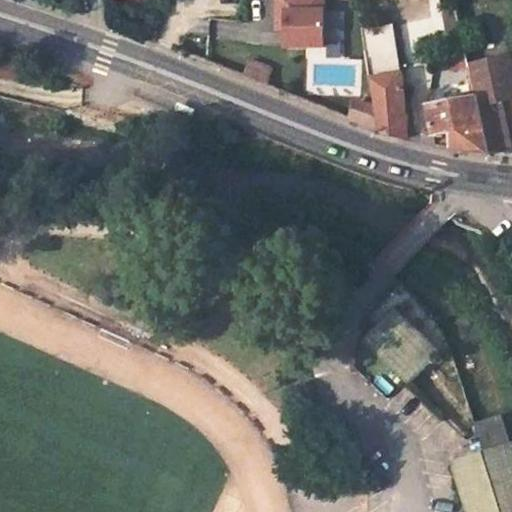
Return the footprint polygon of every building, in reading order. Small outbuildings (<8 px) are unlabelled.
[(275,0),(275,51),(324,51),(323,0),(275,0)] [(455,10),(442,13),(448,39),(461,37),(455,10)] [(392,20),(361,24),(369,75),(399,71),(398,63),(392,20)] [(466,61),(461,37),(448,39),(454,65),(466,61)] [(0,70),(24,77),(27,65),(30,50),(1,42),(0,46),(0,70)] [(466,61),(472,92),(485,151),(510,153),(504,127),(497,127),(491,96),(497,95),(511,91),(511,81),(506,53),(466,61)] [(246,56),(239,73),(261,82),(268,65),(246,56)] [(402,135),(399,71),(369,75),(373,104),(377,128),(381,131),(402,135)] [(448,146),(458,148),(485,151),(472,92),(423,101),(428,131),(444,129),(448,146)] [(504,127),(497,95),(491,96),(497,127),(504,127)] [(373,104),(353,101),(352,119),(377,128),(373,104)] [(304,261),(311,245),(280,230),(278,233),(275,230),(269,241),(273,244),(272,245),(304,261)] [(377,354),(410,384),(441,350),(396,308),(363,344),(375,356),(377,354)] [(478,426),(486,452),(509,444),(500,418),(478,426)] [(452,463),(467,511),(511,511),(511,443),(509,444),(486,452),(452,463)]
